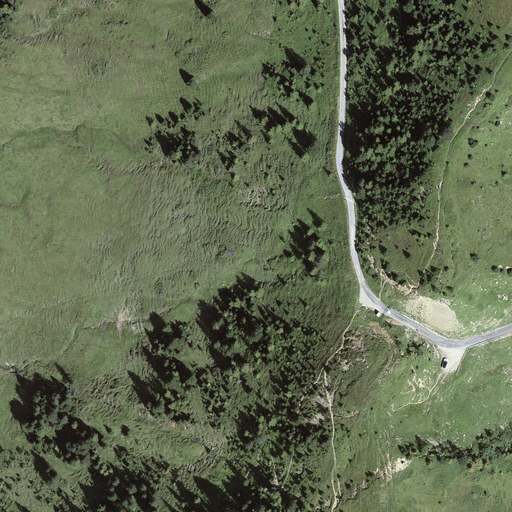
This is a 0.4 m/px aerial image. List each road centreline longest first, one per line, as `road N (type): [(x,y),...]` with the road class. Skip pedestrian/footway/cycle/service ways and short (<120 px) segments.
road 1 (track): [(370,294),(355,260),(340,171),(340,0)]
road 2 (track): [(376,302),(451,344),(511,328)]
